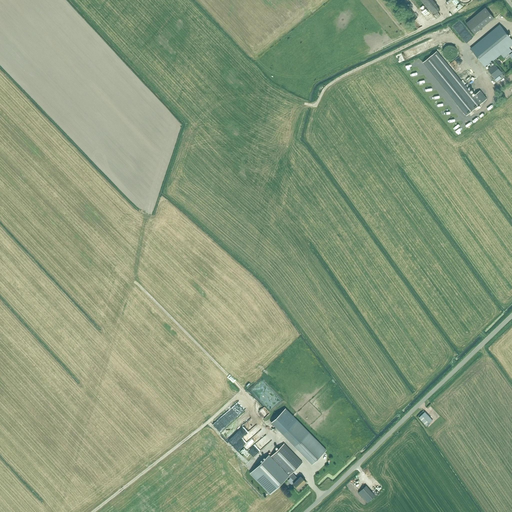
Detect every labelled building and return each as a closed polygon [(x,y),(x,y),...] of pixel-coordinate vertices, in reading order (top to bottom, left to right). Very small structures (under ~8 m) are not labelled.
[(436,19),(440,16),(438,12),(440,10),(437,6),(437,5),(432,0),(420,0),(433,15),(436,19)] [(459,0),(447,0),(447,1),(451,5),(448,7),(454,13),(464,4),(459,0)] [(486,6),(466,23),(475,33),(495,16),(486,6)] [(451,24),(441,29),(446,37),(452,34),(454,38),(458,36),(451,24)] [(511,39),(500,25),(471,49),(485,66),(511,43),(511,39)] [(400,60),(424,50),(421,43),(397,53),(400,60)] [(449,59),(450,59),(451,59),(452,59),(454,59),(455,58),(455,57),(456,56),(457,55),(457,54),(457,52),(457,51),(457,50),(457,49),(456,48),(455,47),(454,46),(453,45),(452,45),(451,45),(449,45),(448,45),(447,45),(446,46),(445,47),(444,48),(443,49),(443,50),(443,51),(443,52),(443,54),(443,55),(444,56),(444,57),(445,58),(446,58),(447,59),(449,59)] [(473,96),(436,51),(423,62),(466,115),(487,98),(480,90),(473,96)] [(460,71),(464,67),(459,62),(455,66),(460,71)] [(502,72),(494,63),(487,69),(495,78),(502,72)] [(242,398),(218,421),(225,427),(223,430),(228,436),(234,431),(240,437),(256,421),(251,416),(253,414),(245,406),(248,404),(242,398)] [(312,464),(326,450),(285,408),(271,422),(312,464)] [(432,420),(425,411),(418,417),(426,426),(432,420)] [(238,447),(262,424),(259,421),(235,443),(238,447)] [(264,431),(261,428),(245,443),(249,446),(264,431)] [(262,445),(274,435),(269,430),(258,441),(262,445)] [(302,462),(284,443),(270,456),(268,454),(250,472),(270,493),(287,476),(289,478),(290,477),(294,481),(293,483),(298,489),(306,481),(300,476),(297,478),(291,472),(302,462)] [(256,444),(252,449),(256,452),(260,447),(256,444)] [(379,490),(384,485),(373,474),(368,479),(379,490)] [(367,502),(375,495),(365,485),(358,492),(367,502)]
